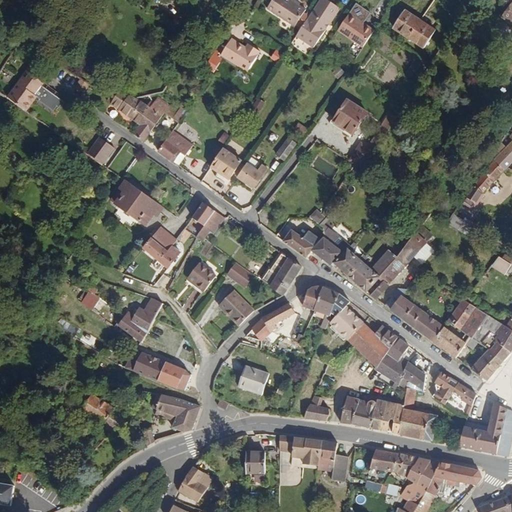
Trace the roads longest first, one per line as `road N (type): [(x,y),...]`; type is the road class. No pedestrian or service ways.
road 1 (primary): [(217,432),(248,424),(317,429),(503,466)]
road 2 (residential): [(315,268),(109,125)]
road 3 (residential): [(489,393),(315,268)]
road 4 (residential): [(315,268),(298,293),(208,367)]
road 5 (track): [(208,367),(182,312),(126,280)]
